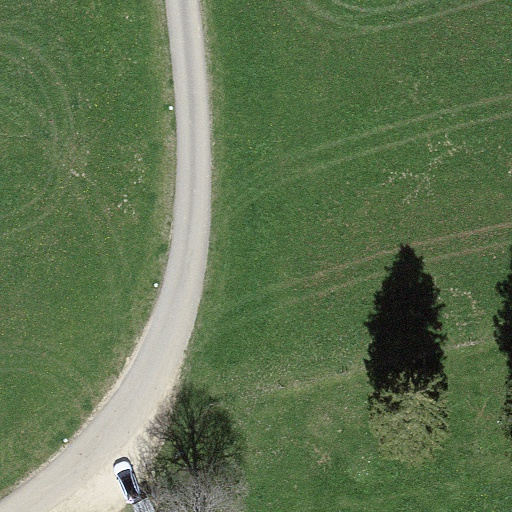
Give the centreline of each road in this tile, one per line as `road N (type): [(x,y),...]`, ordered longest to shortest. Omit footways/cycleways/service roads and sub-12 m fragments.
road 1 (unclassified): [(181,0),(192,218),(168,335),(119,423),(22,511)]
road 2 (track): [(119,423),(453,511)]
